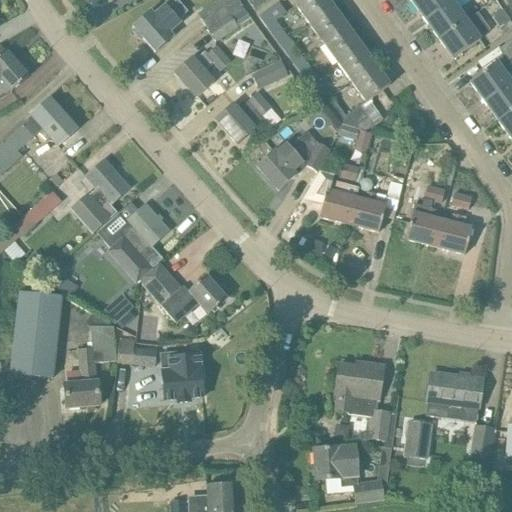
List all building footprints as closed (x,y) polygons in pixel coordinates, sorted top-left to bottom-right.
[(207,30),(241,7),(239,3),(236,0),(219,0),(197,15),(207,30)] [(268,0),(252,0),(248,3),(254,11),(268,0)] [(310,26),(333,9),(326,0),(304,0),(295,6),(310,26)] [(452,2),(450,0),(413,0),(411,2),(424,21),(452,2)] [(186,12),(177,2),(167,10),(165,7),(153,17),(150,12),(132,28),(155,53),(172,38),(168,33),(179,24),(176,20),(186,12)] [(424,21),(438,41),(466,21),(452,2),(424,21)] [(286,14),(278,3),(258,18),(280,47),(289,40),(276,22),(286,14)] [(241,7),(207,30),(207,31),(215,44),(238,28),(229,16),(241,7)] [(333,9),(310,26),(324,45),(347,28),(333,9)] [(510,22),(502,10),(492,17),(499,28),(498,29),(503,36),(511,29),(511,27),(509,22),(510,22)] [(490,31),(477,13),(466,21),(438,41),(453,60),(480,41),(479,39),(490,31)] [(347,28),(324,45),(337,65),(361,48),(347,28)] [(511,57),(511,40),(498,50),(506,61),(511,57)] [(303,60),(289,41),(280,47),(294,66),(303,60)] [(0,46),(0,98),(11,93),(28,78),(26,76),(28,75),(28,71),(23,65),(19,65),(17,66),(5,52),(0,46)] [(230,63),(215,47),(206,55),(204,53),(193,63),(190,59),(173,74),(196,99),(213,84),(203,73),(212,65),(219,73),(230,63)] [(361,48),(337,65),(351,84),(375,67),(361,48)] [(317,79),(303,60),(294,67),(308,86),(317,79)] [(251,75),(258,89),(286,77),(280,63),(251,75)] [(483,103),(511,83),(497,63),(469,83),(483,103)] [(337,124),(342,126),(352,128),(376,111),(368,102),(389,86),(389,85),(388,86),(375,67),(351,84),(365,102),(345,117),(331,98),(322,105),(323,106),(337,124)] [(308,86),(322,105),(331,98),(317,79),(308,86)] [(511,111),(511,84),(511,83),(483,103),(497,122),(511,111)] [(262,117),(271,109),(257,93),(236,111),(231,106),(215,120),(237,146),(266,120),(262,117)] [(76,131),(48,100),(31,115),(32,116),(0,144),(0,176),(21,158),(17,153),(44,129),(59,146),(76,131)] [(376,111),(352,128),(360,130),(367,132),(382,121),(376,111)] [(511,140),(511,111),(497,122),(511,141),(511,140)] [(360,130),(356,146),(368,149),(372,134),(367,132),(360,130)] [(271,153),(256,167),(258,169),(278,192),(305,168),(317,174),(330,152),(318,145),(317,144),(306,133),(288,148),(285,144),(277,151),(276,149),(271,153)] [(255,151),(247,158),(252,164),(260,156),(255,151)] [(128,190),(104,162),(86,177),(97,189),(89,197),(87,195),(69,211),(91,237),(116,214),(109,206),(128,190)] [(358,170),(341,166),(337,179),(355,183),(358,170)] [(317,174),(302,200),(322,206),(322,207),(319,219),(348,226),(355,200),(357,191),(330,184),(332,178),(317,174)] [(401,186),(390,183),(386,199),(397,202),(401,186)] [(405,241),(434,249),(441,222),(433,219),(436,211),(430,210),(432,203),(440,206),(444,192),(427,188),(424,199),(423,199),(421,207),(414,205),(405,241)] [(355,200),(348,226),(378,234),(382,217),(383,214),(385,207),(373,204),(375,196),(365,194),(363,202),(355,200)] [(441,222),(434,249),(464,256),(468,241),(482,245),(487,223),(473,219),(470,229),(463,227),(471,199),(453,195),(450,207),(458,209),(456,216),(452,215),(450,224),(441,222)] [(375,196),(373,204),(385,207),(383,214),(382,217),(392,220),(397,202),(386,199),(375,196)] [(12,230),(0,239),(0,254),(20,237),(21,237),(53,210),(45,200),(11,228),(13,229),(12,230)] [(106,252),(135,285),(142,279),(162,261),(150,247),(166,233),(145,208),(124,226),(116,217),(95,235),(109,250),(106,252)] [(142,279),(141,285),(175,323),(198,304),(208,315),(225,300),(205,277),(188,293),(185,296),(179,290),(179,289),(158,265),(163,262),(162,261),(142,279)] [(74,286),(53,274),(46,286),(67,298),(74,286)] [(59,297),(16,293),(9,376),(51,380),(59,297)] [(129,312),(116,324),(122,330),(135,318),(129,312)] [(92,315),(85,325),(89,328),(91,350),(77,351),(80,384),(63,385),(65,410),(98,407),(96,381),(95,381),(94,365),(116,363),(113,327),(92,315)] [(151,330),(153,321),(140,319),(139,328),(151,330)] [(198,352),(160,356),(162,372),(161,372),(163,402),(202,399),(198,352)] [(150,353),(118,356),(119,376),(151,373),(150,353)] [(385,449),(392,450),(397,415),(377,413),(382,368),(359,365),(359,369),(338,366),(334,395),(337,396),(335,411),(347,413),(347,416),(372,419),(369,440),(386,442),(385,449)] [(481,382),(431,375),(425,417),(475,424),(481,382)] [(426,461),(431,426),(408,423),(404,458),(426,461)] [(348,428),(335,426),(334,439),(347,440),(348,428)] [(494,430),(473,427),(469,455),(490,458),(494,430)] [(389,463),(391,463),(392,450),(385,449),(381,449),(376,484),(357,486),(355,465),(348,466),(346,448),(313,451),(315,482),(339,480),(340,489),(353,487),(355,505),(381,503),(380,499),(384,500),(389,463)] [(235,511),(234,484),(206,486),(207,499),(189,501),(189,511),(235,511)]
